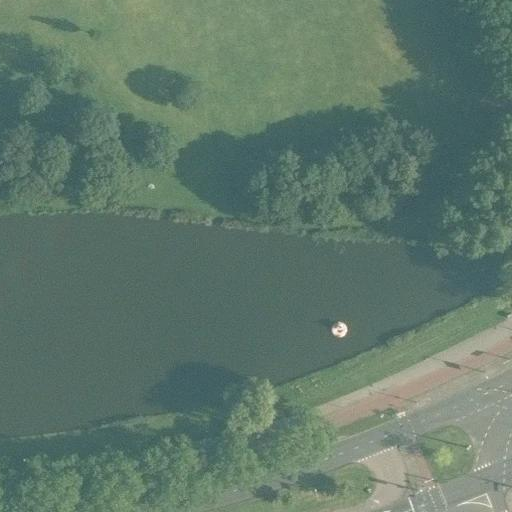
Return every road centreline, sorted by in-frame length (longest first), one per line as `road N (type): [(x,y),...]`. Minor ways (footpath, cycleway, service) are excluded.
road 1 (primary): [(371,441),(144,511)]
road 2 (primary): [(490,391),(371,441)]
